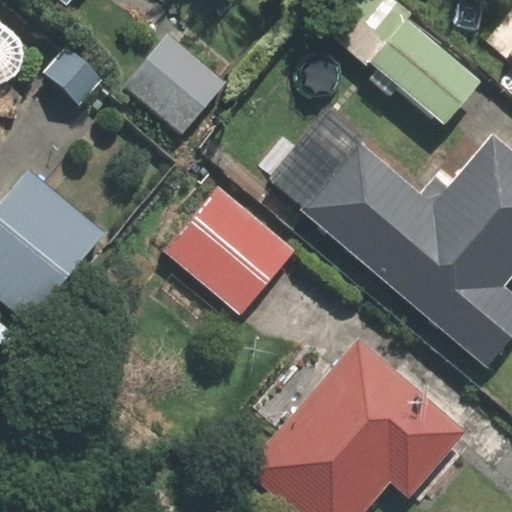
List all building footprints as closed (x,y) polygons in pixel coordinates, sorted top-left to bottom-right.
[(36,0),(67,25),(87,0),(36,0)] [(511,0),(510,0),(481,38),(511,67),(511,0)] [(437,120),(473,73),(393,13),(357,60),(437,120)] [(0,84),(3,83),(7,80),(11,77),(14,73),(16,69),(18,65),(20,60),(21,56),(21,51),(21,46),(21,41),(19,37),(18,32),(15,28),(12,24),(9,21),(5,18),(1,15),(0,14),(0,84)] [(232,90),(160,26),(112,80),(183,144),(232,90)] [(296,211),(477,364),(511,322),(511,131),(497,119),(433,194),(361,134),(296,211)] [(103,234),(21,175),(0,204),(0,305),(34,330),(103,234)] [(290,249),(211,189),(159,258),(238,318),(290,249)] [(366,511),(381,493),(404,511),(406,511),(462,442),(339,344),(241,466),(298,511),(366,511)]
